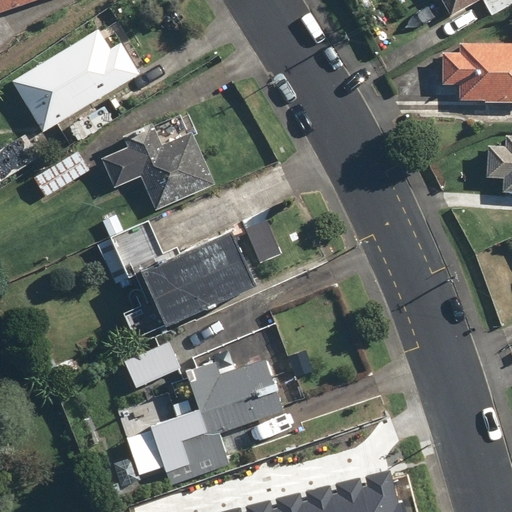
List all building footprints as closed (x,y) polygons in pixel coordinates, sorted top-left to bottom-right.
[(0,0),(0,13),(40,0),(0,0)] [(443,0),(453,16),(481,0),(443,0)] [(103,27),(14,80),(45,132),(143,74),(123,41),(114,46),(103,27)] [(511,42),(461,42),(461,51),(447,50),(446,85),(462,86),(462,100),(511,100),(511,42)] [(218,183),(195,130),(165,144),(156,123),(127,136),(131,145),(103,157),(117,189),(142,177),(157,210),(218,183)] [(29,133),(0,150),(0,179),(2,183),(43,158),(29,133)] [(511,134),(510,135),(509,146),(490,145),(488,176),(505,177),(504,191),(511,191),(511,134)] [(94,171),(80,150),(35,179),(48,200),(94,171)] [(152,221),(99,243),(116,284),(123,281),(134,309),(127,312),(137,337),(261,286),(238,230),(168,258),(152,221)] [(356,377),(327,304),(81,400),(109,473),(356,377)] [(397,511),(406,509),(379,427),(130,508),(131,511),(397,511)]
